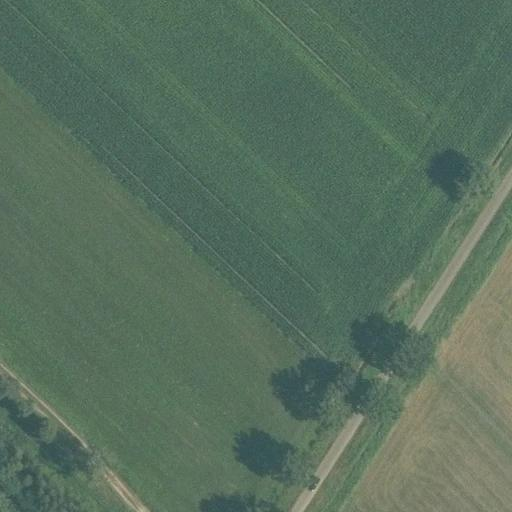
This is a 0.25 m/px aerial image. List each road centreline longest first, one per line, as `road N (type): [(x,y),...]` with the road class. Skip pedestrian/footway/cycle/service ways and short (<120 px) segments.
road 1 (unclassified): [(292,511),(511,169)]
road 2 (track): [(0,382),(143,511)]
